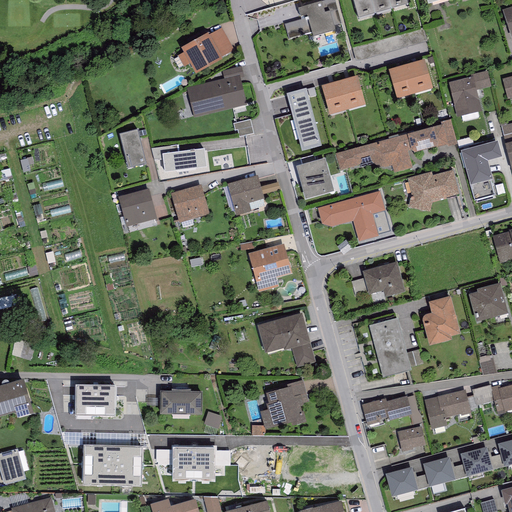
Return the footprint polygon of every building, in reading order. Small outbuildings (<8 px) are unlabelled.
[(334,0),(328,0),(298,8),(301,20),(284,24),(288,40),(312,34),(313,37),(335,31),(333,25),(341,23),(334,0)] [(375,14),(370,0),(352,0),(358,19),(375,14)] [(370,0),(375,14),(391,10),(388,0),(370,0)] [(388,0),(391,10),(408,5),(406,0),(388,0)] [(511,7),(502,11),(511,38),(511,7)] [(208,34),(181,49),(183,54),(178,57),(184,68),(190,65),(196,75),(222,61),(221,58),(234,51),(222,28),(209,35),(208,34)] [(406,66),(415,95),(433,90),(424,61),(406,66)] [(415,95),(406,66),(388,71),(397,100),(415,95)] [(471,78),(449,84),(457,118),(481,112),(476,91),(491,87),(487,71),(470,75),(471,78)] [(240,76),(186,88),(193,118),(247,106),(240,76)] [(339,82),(347,111),(365,106),(357,77),(339,82)] [(511,77),(502,80),(508,100),(511,99),(511,77)] [(347,111),(339,82),(321,87),(329,116),(347,111)] [(283,107),(271,110),(275,124),(312,116),(308,101),(302,102),(300,92),(280,97),(283,107)] [(241,137),(257,133),(253,118),(237,122),(241,137)] [(442,126),(334,155),(339,171),(359,166),(359,168),(380,162),(383,176),(411,169),(407,156),(446,145),(447,148),(457,145),(450,120),(441,123),(442,126)] [(137,131),(119,135),(127,169),(146,165),(137,131)] [(497,143),(461,152),(470,187),(492,181),(487,162),(502,158),(497,143)] [(204,150),(161,155),(164,174),(206,168),(204,150)] [(325,160),(296,168),(305,201),(334,193),(325,160)] [(432,172),(407,178),(412,197),(408,208),(429,213),(432,202),(458,195),(453,171),(432,176),(432,172)] [(257,177),(227,185),(236,217),(251,213),(249,204),(264,200),(257,177)] [(280,182),(264,185),(266,193),(282,189),(280,182)] [(201,186),(170,194),(179,224),(209,215),(201,186)] [(148,190),(118,198),(126,228),(157,219),(148,190)] [(379,192),(317,209),(323,230),(353,222),(359,243),(378,237),(372,215),(385,211),(379,192)] [(509,233),(492,237),(499,264),(511,260),(511,230),(509,231),(509,233)] [(284,244),(248,254),(256,283),(292,274),(284,244)] [(397,263),(362,272),(369,296),(383,292),(385,299),(405,294),(397,263)] [(477,293),(469,295),(476,323),(508,315),(500,285),(476,291),(477,293)] [(451,298),(428,303),(431,315),(421,318),(429,347),(451,341),(450,338),(460,335),(451,298)] [(302,315),(257,327),(265,355),(284,350),(284,352),(292,349),(297,367),(315,362),(302,315)] [(397,319),(368,327),(382,379),(411,371),(397,319)] [(23,381),(0,387),(0,418),(15,414),(16,419),(33,414),(23,381)] [(282,390),(265,394),(268,405),(266,406),(267,411),(260,413),(265,431),(291,424),(292,427),(306,423),(302,407),(303,406),(303,404),(309,403),(303,381),(282,387),(282,390)] [(118,385),(72,383),(71,421),(117,422),(118,385)] [(502,385),(492,388),(492,391),(491,391),(497,416),(507,414),(506,412),(511,410),(511,385),(503,388),(502,385)] [(465,390),(424,400),(431,430),(447,426),(445,419),(460,415),(461,417),(471,414),(465,390)] [(202,393),(160,393),(160,416),(201,416),(202,393)] [(385,399),(361,406),(366,425),(389,419),(390,422),(411,416),(406,397),(386,402),(385,399)] [(207,422),(221,426),(224,415),(211,410),(207,422)] [(421,427),(397,432),(402,453),(413,451),(413,449),(425,446),(421,427)] [(511,441),(498,446),(504,468),(511,465),(511,441)] [(145,447),(81,445),(80,489),(144,491),(145,447)] [(487,449),(460,456),(467,479),(493,471),(487,449)] [(18,450),(0,454),(0,472),(3,486),(26,480),(18,450)] [(449,458),(423,466),(429,488),(456,481),(449,458)] [(412,469),(385,476),(392,499),(418,491),(412,469)] [(511,511),(511,489),(501,492),(505,506),(507,505),(508,511),(511,511)] [(14,504),(30,502),(28,491),(13,494),(14,504)] [(219,494),(206,497),(209,511),(222,511),(223,511),(219,494)] [(54,511),(51,498),(11,509),(12,511),(54,511)] [(168,500),(150,506),(152,511),(198,511),(195,501),(170,508),(168,500)] [(343,511),(341,502),(303,511),(343,511)] [(269,511),(267,503),(231,511),(269,511)]
